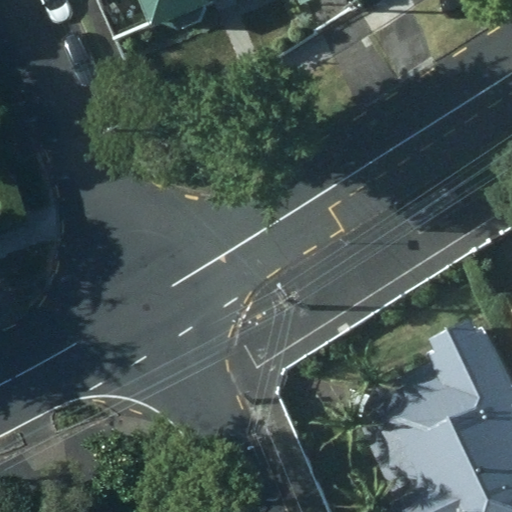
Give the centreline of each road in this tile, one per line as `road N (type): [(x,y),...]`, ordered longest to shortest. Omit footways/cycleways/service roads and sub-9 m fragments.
road 1 (secondary): [(511,82),(164,302)]
road 2 (residential): [(164,302),(99,201),(16,0)]
road 3 (residential): [(164,302),(253,511)]
road 4 (secondary): [(164,302),(0,388)]
